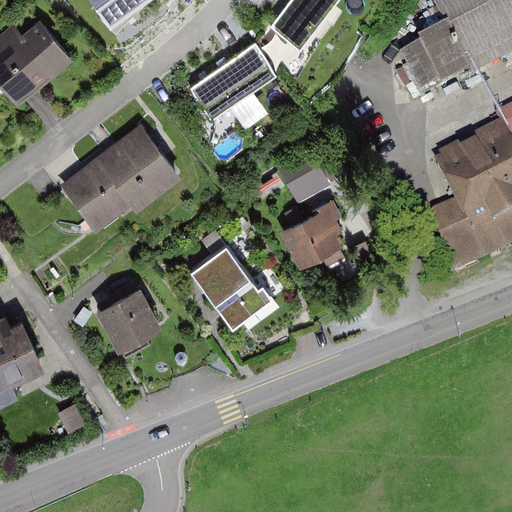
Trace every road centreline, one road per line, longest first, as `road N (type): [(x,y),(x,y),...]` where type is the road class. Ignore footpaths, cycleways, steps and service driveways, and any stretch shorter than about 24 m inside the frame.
road 1 (tertiary): [(151,443),(511,299)]
road 2 (residential): [(0,187),(193,38),(228,0)]
road 3 (tertiary): [(0,506),(151,443)]
